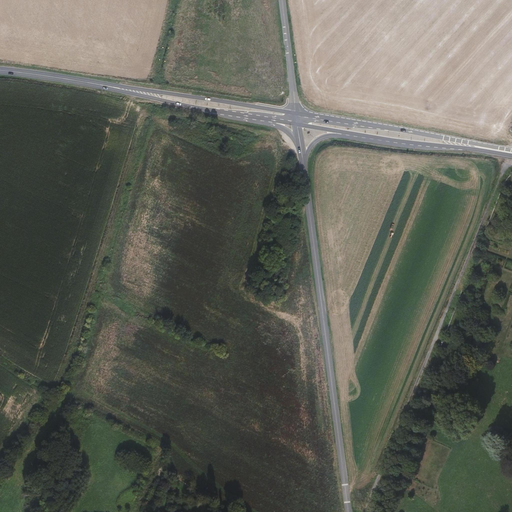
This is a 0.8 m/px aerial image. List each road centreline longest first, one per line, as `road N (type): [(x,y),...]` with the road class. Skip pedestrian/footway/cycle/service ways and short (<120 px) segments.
road 1 (tertiary): [(302,159),(348,511)]
road 2 (tertiary): [(511,150),(296,113)]
road 3 (tertiary): [(296,113),(82,81)]
road 4 (tertiary): [(350,134),(511,154)]
road 5 (tertiary): [(82,81),(211,110)]
